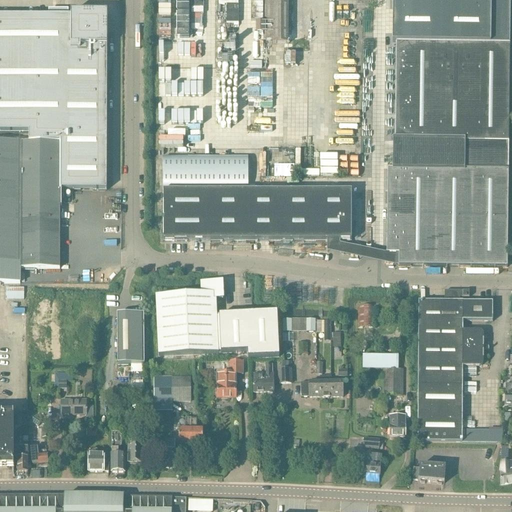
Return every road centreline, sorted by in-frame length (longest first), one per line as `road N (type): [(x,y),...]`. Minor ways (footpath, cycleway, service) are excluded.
road 1 (tertiary): [(511,502),(0,490)]
road 2 (unclassified): [(376,281),(134,260),(133,0)]
road 3 (unclassified): [(376,281),(379,0)]
road 4 (unclassified): [(511,282),(376,281)]
